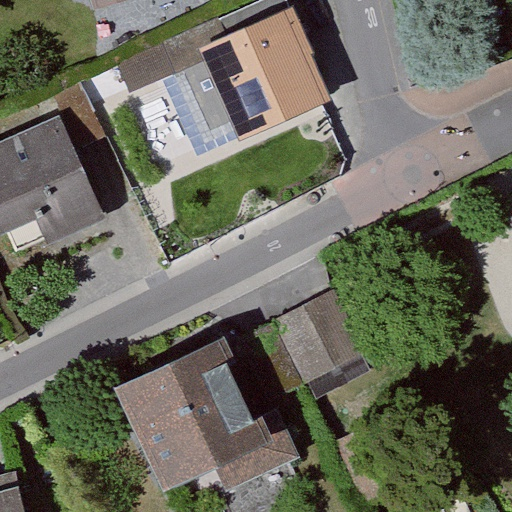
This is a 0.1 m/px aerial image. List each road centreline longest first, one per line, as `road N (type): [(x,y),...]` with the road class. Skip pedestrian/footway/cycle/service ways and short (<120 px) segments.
road 1 (residential): [(394,182),(0,387)]
road 2 (residential): [(368,0),(394,182)]
road 3 (residential): [(511,125),(394,182)]
